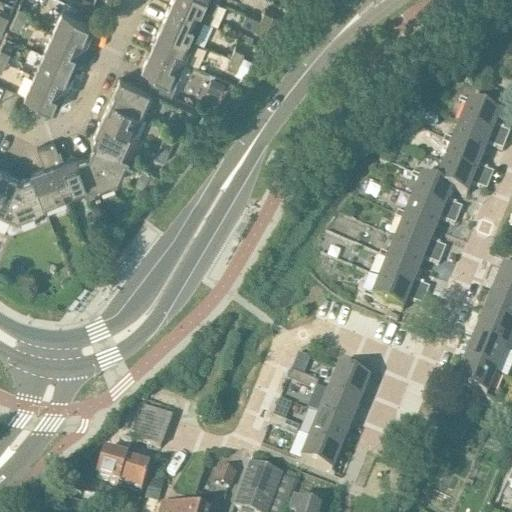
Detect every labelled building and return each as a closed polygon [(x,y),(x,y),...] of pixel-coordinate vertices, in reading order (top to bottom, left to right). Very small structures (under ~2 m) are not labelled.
[(170,0),(169,5),(201,19),(208,22),(218,1),(214,0),(170,0)] [(19,4),(14,16),(23,20),(28,8),(19,4)] [(169,5),(159,25),(191,40),(201,19),(169,5)] [(264,9),(259,20),(268,24),(273,13),(264,9)] [(0,11),(0,24),(3,26),(8,16),(0,11)] [(51,32),(83,46),(92,25),(61,11),(51,32)] [(14,16),(9,27),(18,31),(23,20),(14,16)] [(263,36),(268,24),(259,20),(253,32),(263,36)] [(159,25),(150,46),(182,61),(188,64),(197,42),(191,39),(191,40),(159,25)] [(51,32),(42,53),(73,67),(83,46),(51,32)] [(235,45),(230,57),(239,61),(244,50),(235,45)] [(0,47),(0,59),(5,62),(10,50),(1,46),(0,47)] [(150,46),(140,68),(152,73),(147,84),(172,96),(177,84),(172,82),(182,61),(150,46)] [(42,53),(33,74),(64,88),(73,67),(42,53)] [(234,73),(239,61),(230,57),(224,69),(234,73)] [(54,110),(64,88),(33,74),(23,96),(54,110)] [(109,100),(140,114),(150,93),(118,79),(109,100)] [(131,135),(140,114),(109,100),(99,121),(131,135)] [(465,108),(458,125),(505,144),(509,135),(494,129),(499,117),(460,101),(458,105),(465,108)] [(188,109),(182,121),(192,125),(197,114),(188,109)] [(131,135),(99,121),(90,143),(92,144),(93,143),(122,156),(122,155),(131,135)] [(448,141),(445,146),(449,148),(450,145),(482,158),(487,146),(502,152),(505,144),(458,125),(452,142),(448,141)] [(163,136),(158,147),(167,151),(172,140),(163,136)] [(53,141),(44,145),(50,158),(58,155),(53,141)] [(86,189),(85,189),(86,193),(94,190),(94,191),(99,190),(99,188),(114,182),(113,179),(119,177),(128,158),(122,155),(122,156),(93,143),(92,144),(88,154),(75,159),(74,159),(86,189)] [(50,158),(44,145),(36,148),(41,162),(50,158)] [(449,148),(442,165),(489,184),(493,175),(478,169),(482,158),(450,145),(449,148)] [(153,159),(162,163),(167,151),(158,147),(153,159)] [(74,156),(52,165),(64,197),(85,189),(86,189),(74,159),(75,159),(74,156)] [(64,197),(52,165),(30,173),(31,176),(31,175),(43,205),(44,205),(64,197)] [(489,184),(442,165),(435,182),(428,179),(427,182),(451,192),(451,193),(466,199),(471,187),(486,193),(489,184)] [(0,191),(7,175),(8,176),(10,173),(0,168),(0,191)] [(0,191),(0,213),(10,218),(16,215),(18,219),(33,213),(34,214),(38,212),(38,211),(45,209),(44,205),(43,205),(31,175),(31,176),(18,180),(8,176),(7,175),(0,191)] [(418,182),(411,200),(458,219),(461,210),(446,204),(451,193),(451,192),(427,182),(412,176),(411,180),(418,182)] [(400,216),(398,221),(401,223),(403,220),(435,233),(439,221),(454,227),(458,219),(411,200),(404,217),(400,216)] [(401,223),(394,240),(442,259),(445,250),(430,244),(435,233),(403,220),(401,223)] [(384,255),(382,261),(385,262),(386,260),(418,273),(423,261),(438,267),(442,259),(394,240),(387,257),(384,255)] [(385,262),(378,280),(425,299),(429,290),(414,284),(418,273),(386,260),(385,262)] [(492,294),(511,302),(511,274),(502,270),(492,294)] [(425,299),(378,280),(371,297),(364,294),(363,298),(402,314),(407,301),(422,307),(425,299)] [(511,302),(492,294),(483,317),(511,328),(511,302)] [(473,340),(505,353),(511,334),(511,328),(483,317),(473,340)] [(505,353),(473,340),(464,363),(495,376),(505,353)] [(495,376),(464,363),(454,387),(485,400),(495,376)] [(327,393),(359,406),(369,382),(337,369),(327,393)] [(287,382),(300,388),(304,379),(291,373),(287,382)] [(318,384),(304,379),(300,388),(314,394),(318,384)] [(350,429),(359,406),(327,393),(318,416),(350,429)] [(140,407),(128,439),(160,452),(161,450),(166,437),(172,419),(140,407)] [(318,416),(309,439),(340,452),(350,429),(318,416)] [(282,433),(285,424),(272,419),(268,428),(282,433)] [(285,424),(282,433),(295,439),(299,429),(285,424)] [(427,429),(420,446),(430,451),(437,433),(427,429)] [(331,476),(340,452),(309,439),(299,463),(331,476)] [(118,487),(126,461),(103,454),(95,480),(118,487)] [(295,478),(245,458),(240,472),(246,474),(233,510),(239,511),(284,511),(295,483),(294,483),(295,478)] [(126,461),(118,487),(141,494),(149,468),(126,461)]
